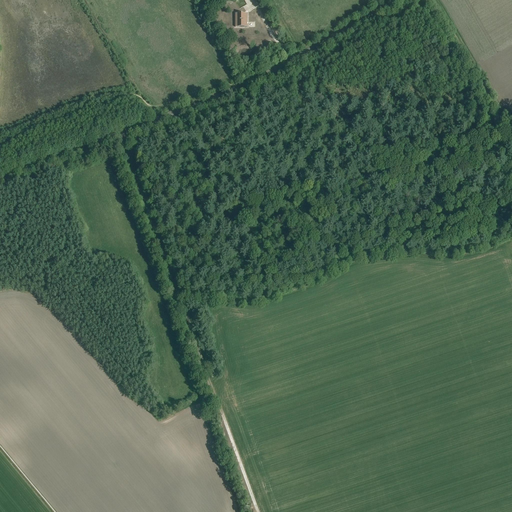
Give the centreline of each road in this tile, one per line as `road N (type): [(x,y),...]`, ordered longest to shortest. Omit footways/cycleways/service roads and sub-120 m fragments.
road 1 (unclassified): [(0,177),(240,87),(395,0)]
road 2 (track): [(257,511),(118,133)]
road 3 (track): [(511,132),(433,0)]
